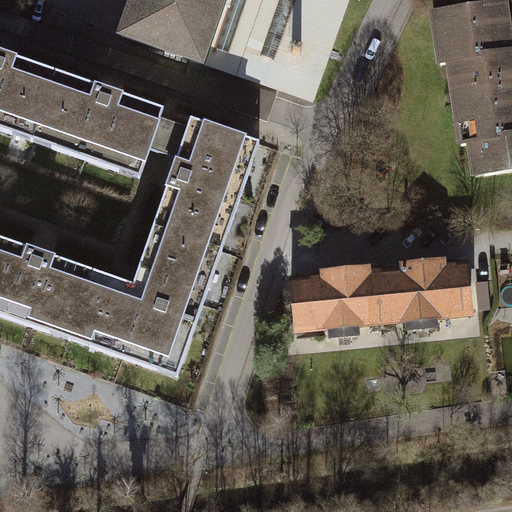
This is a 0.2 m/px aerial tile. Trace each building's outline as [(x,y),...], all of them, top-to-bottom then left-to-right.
[(127,0),(114,39),(306,106),(343,0),(127,0)] [(500,12),(431,21),(437,71),(449,70),(460,155),(468,154),(472,188),(511,182),(511,57),(506,58),(500,12)] [(165,113),(0,55),(0,138),(140,187),(165,113)] [(259,147),(190,123),(132,288),(0,242),(0,325),(178,386),(259,147)] [(469,315),(464,266),(382,274),(387,323),(469,315)] [(382,274),(292,283),(297,332),(387,323),(382,274)]
